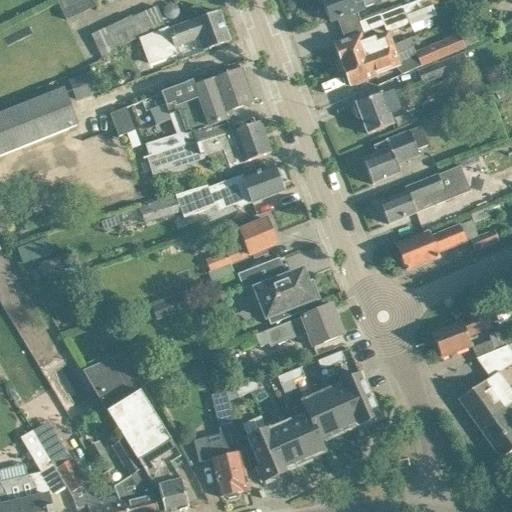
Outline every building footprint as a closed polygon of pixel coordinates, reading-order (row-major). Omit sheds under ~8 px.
[(61,0),(57,2),(66,21),(95,8),(93,4),(103,0),(61,0)] [(324,0),(322,1),(329,21),(376,4),(374,0),(324,0)] [(408,24),(406,18),(405,16),(431,6),(429,0),(420,0),(415,3),(359,23),(363,33),(383,25),(387,32),(366,40),(364,35),(334,45),(341,66),(411,40),(411,38),(393,46),(388,31),(408,24)] [(132,17),(131,16),(90,35),(101,58),(118,51),(117,49),(139,40),(166,28),(156,7),(132,17)] [(175,47),(199,39),(203,51),(230,42),(219,12),(168,30),(168,27),(166,28),(139,40),(149,66),(177,55),(175,47)] [(478,43),(473,30),(414,54),(420,68),(478,43)] [(411,40),(341,66),(349,86),(375,76),(373,73),(398,64),(395,57),(413,49),(411,40)] [(421,85),(467,66),(462,54),(416,73),(421,85)] [(145,145),(149,157),(230,133),(226,121),(223,114),(234,110),(253,103),(241,71),(227,76),(225,70),(178,88),(161,94),(142,101),(145,110),(146,112),(150,111),(155,125),(170,119),(176,135),(145,145)] [(69,81),(76,100),(99,92),(92,73),(69,81)] [(63,89),(44,96),(0,113),(0,156),(77,126),(63,89)] [(381,94),(355,104),(356,105),(352,106),(356,118),(360,116),(367,135),(393,125),(389,115),(400,110),(393,92),(382,96),(381,94)] [(118,137),(134,131),(125,108),(109,115),(118,137)] [(230,133),(149,157),(147,157),(152,175),(202,160),(204,156),(227,165),(230,165),(244,160),(245,162),(270,154),(259,122),(230,133)] [(386,141),(386,142),(374,147),(377,154),(362,160),(372,185),(391,177),(400,174),(397,165),(419,156),(417,149),(425,145),(418,128),(386,141)] [(460,161),(467,185),(503,175),(495,150),(460,161)] [(398,197),(380,204),(388,225),(416,214),(469,193),(459,167),(438,176),(405,189),(407,194),(398,197)] [(206,186),(185,192),(175,196),(138,207),(143,224),(181,213),(183,219),(216,206),(218,212),(235,205),(240,207),(252,203),(283,192),(274,168),(243,179),(242,177),(208,190),(206,186)] [(473,224),(498,214),(495,205),(470,215),(473,224)] [(266,220),(248,227),(239,231),(244,245),(205,260),(215,284),(236,275),(231,263),(252,255),(254,259),(265,254),(264,250),(276,245),(266,220)] [(428,233),(415,239),(396,246),(406,271),(438,258),(437,254),(470,241),(474,252),(499,242),(494,230),(478,237),(471,220),(430,237),(428,233)] [(19,263),(52,254),(47,237),(14,246),(19,263)] [(60,257),(39,263),(46,283),(66,276),(60,257)] [(310,284),(307,286),(304,278),(303,279),(301,273),(278,283),(277,281),(276,281),(269,264),(237,276),(243,291),(250,288),(251,290),(249,291),(257,311),(259,310),(264,323),(268,321),(270,326),(304,312),(301,305),(316,299),(310,284)] [(330,306),(259,334),(255,336),(260,348),(268,345),(270,348),(307,334),(312,347),(342,336),(330,306)] [(441,358),(460,350),(471,346),(467,337),(490,328),(484,312),(460,321),(461,324),(432,335),(441,358)] [(471,347),(475,357),(511,343),(505,327),(488,333),(491,340),(471,347)] [(489,378),(458,400),(477,427),(503,409),(511,402),(511,391),(498,373),(511,363),(511,354),(506,345),(476,359),(489,378)] [(82,370),(99,397),(108,412),(109,413),(155,488),(157,487),(163,511),(176,511),(188,509),(183,490),(180,479),(179,480),(169,461),(179,455),(137,386),(147,382),(132,348),(82,370)] [(345,360),(341,352),(329,356),(333,365),(345,360)] [(333,365),(329,356),(317,361),(321,370),(333,365)] [(304,376),(301,368),(289,373),(292,381),(304,376)] [(292,381),(289,373),(277,377),(281,386),(292,381)] [(375,407),(361,374),(341,382),(359,427),(368,423),(369,424),(382,419),(377,406),(375,407)] [(167,392),(158,375),(148,379),(157,397),(167,392)] [(258,380),(247,384),(250,393),(262,388),(258,380)] [(358,427),(359,427),(341,382),(340,383),(341,386),(323,393),(340,434),(351,429),(350,428),(357,425),(358,427)] [(238,398),(250,393),(247,384),(235,389),(238,398)] [(248,491),(227,406),(224,393),(210,396),(213,409),(219,436),(206,439),(205,438),(193,441),(198,463),(210,460),(220,498),(248,491)] [(302,405),(319,441),(320,441),(327,438),(328,439),(340,434),(323,393),(302,402),(303,404),(302,405)] [(99,418),(108,412),(99,397),(89,403),(99,418)] [(319,441),(302,405),(293,409),(297,418),(287,422),(305,463),(316,458),(315,457),(325,453),(320,441),(319,441)] [(511,421),(503,409),(477,427),(500,459),(511,450),(511,421)] [(268,427),(267,427),(286,473),(287,472),(286,470),(292,467),(293,468),(305,463),(287,422),(269,430),(268,427)] [(277,477),(286,473),(267,427),(247,436),(259,464),(255,466),(262,483),(266,481),(267,483),(277,478),(277,477)] [(124,440),(111,448),(130,477),(114,487),(117,495),(116,495),(118,502),(122,501),(124,510),(126,510),(126,511),(157,511),(152,488),(154,488),(124,440)] [(56,441),(43,450),(48,458),(66,487),(71,497),(76,511),(126,511),(126,510),(124,510),(122,501),(118,502),(116,495),(100,500),(86,483),(72,458),(67,460),(56,441)] [(87,448),(101,473),(102,475),(107,472),(113,468),(98,442),(87,448)] [(37,498),(9,505),(10,511),(53,511),(52,506),(50,507),(47,496),(54,494),(66,487),(48,458),(36,466),(47,484),(48,484),(35,488),(37,498)] [(0,493),(0,511),(10,511),(9,505),(6,492),(0,493)]
